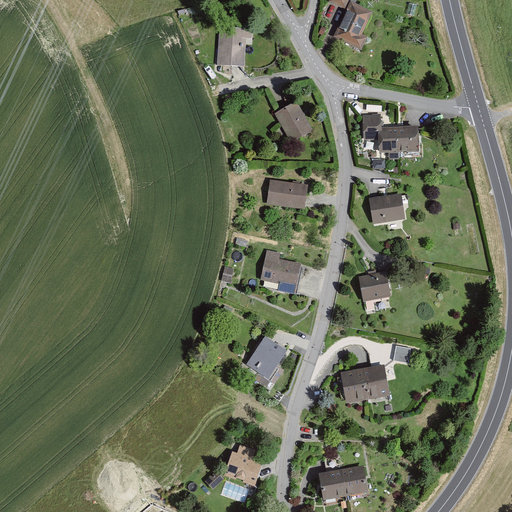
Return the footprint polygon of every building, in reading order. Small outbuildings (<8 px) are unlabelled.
[(329,0),(347,9),(351,1),(351,0),(329,0)] [(373,12),(351,1),(347,9),(333,38),(361,51),(368,37),(362,34),(373,12)] [(251,27),(223,24),(219,69),(247,71),(251,27)] [(297,102),(275,114),(291,143),(313,131),(297,102)] [(381,115),(363,116),(364,142),(378,142),(379,153),(419,152),(418,126),(381,127),(381,115)] [(308,185),(270,180),(267,205),(305,210),(308,185)] [(401,193),(369,198),(373,224),(405,219),(401,193)] [(236,245),(246,247),(248,240),(237,238),(236,245)] [(281,253),(267,250),(261,280),(279,284),(278,291),(296,295),(303,264),(280,259),(281,253)] [(386,272),(359,277),(364,302),(391,297),(386,272)] [(288,353),(264,338),(247,365),(271,380),(288,353)] [(393,361),(408,363),(411,349),(396,346),(393,361)] [(385,367),(341,375),(347,404),(390,396),(385,367)] [(263,462),(232,451),(224,476),(255,486),(263,462)] [(363,467),(320,475),(325,504),(368,496),(363,467)] [(205,482),(213,490),(224,479),(216,471),(205,482)] [(222,492),(236,498),(240,487),(226,481),(222,492)]
